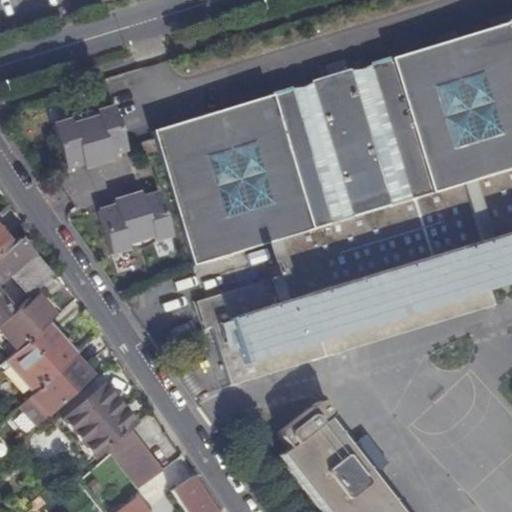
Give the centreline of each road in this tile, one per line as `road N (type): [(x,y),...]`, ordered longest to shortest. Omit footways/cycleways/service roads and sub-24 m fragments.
road 1 (residential): [(0,165),(243,511)]
road 2 (tertiary): [(205,0),(0,64)]
